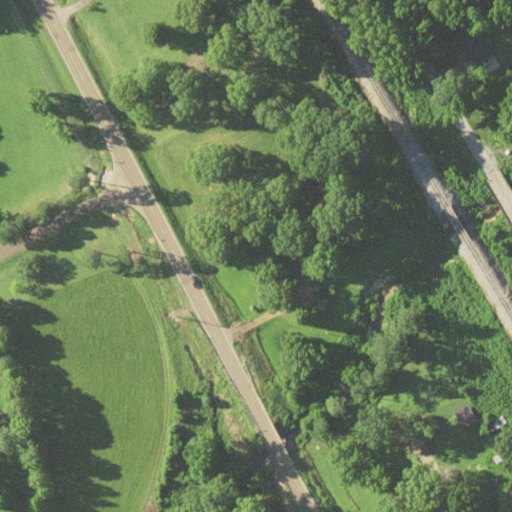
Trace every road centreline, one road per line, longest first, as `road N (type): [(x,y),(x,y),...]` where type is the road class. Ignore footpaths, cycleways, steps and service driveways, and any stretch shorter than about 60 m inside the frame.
road 1 (primary): [(265,429),(36,0)]
road 2 (residential): [(511,185),(402,0)]
road 3 (residential): [(133,184),(0,237)]
